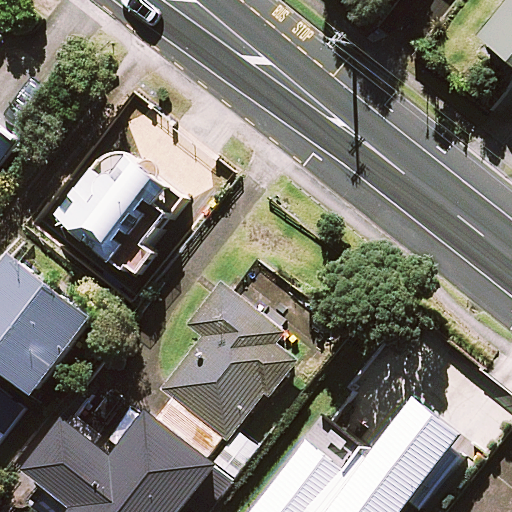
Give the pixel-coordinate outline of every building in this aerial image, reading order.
[(511,6),(489,35),(511,54),(511,6)] [(16,118),(0,105),(0,171),(17,150),(1,137),(16,118)] [(196,193),(125,141),(68,218),(139,271),(196,193)] [(110,314),(30,250),(0,287),(0,356),(46,393),(110,314)] [(312,345),(235,279),(196,324),(212,338),(170,387),(232,440),(312,345)] [(411,511),(470,440),(487,453),(511,421),(511,415),(402,328),(255,511),(411,511)] [(0,386),(0,447),(30,409),(0,386)] [(191,511),(228,464),(160,413),(126,458),(74,418),(35,470),(83,507),(79,511),(191,511)]
